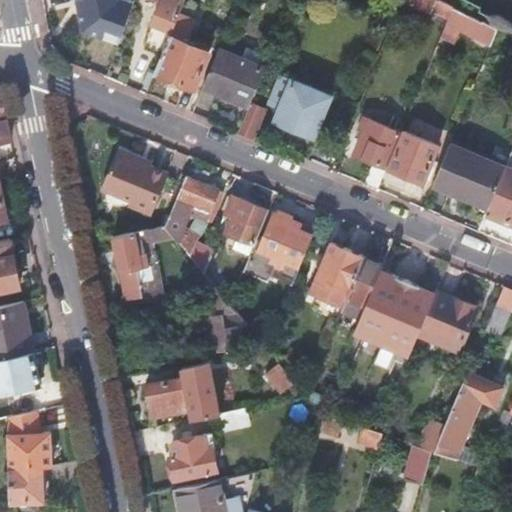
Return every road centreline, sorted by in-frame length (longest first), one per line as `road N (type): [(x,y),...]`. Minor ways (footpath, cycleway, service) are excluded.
road 1 (unclassified): [(31,74),(511,270)]
road 2 (unclassified): [(121,511),(31,74)]
